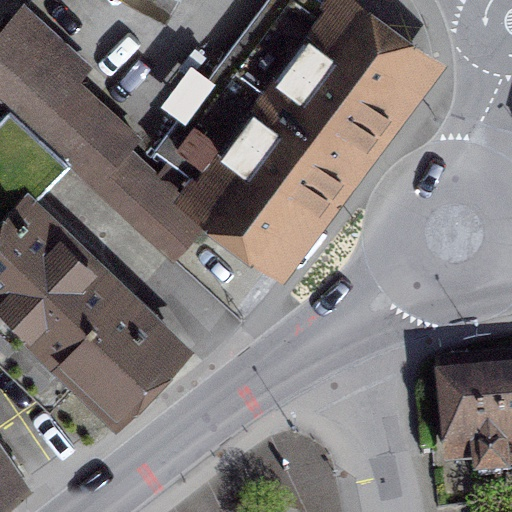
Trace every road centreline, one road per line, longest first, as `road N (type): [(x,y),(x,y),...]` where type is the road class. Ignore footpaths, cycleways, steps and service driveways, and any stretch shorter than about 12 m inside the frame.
road 1 (secondary): [(319,329),(81,511)]
road 2 (residential): [(399,511),(385,435),(366,391),(319,329)]
road 3 (tertiary): [(460,180),(511,45)]
road 4 (secondary): [(460,180),(417,194),(404,212),(398,234),(412,275)]
road 5 (secondary): [(412,275),(429,289),(472,292),(492,282),(511,247)]
